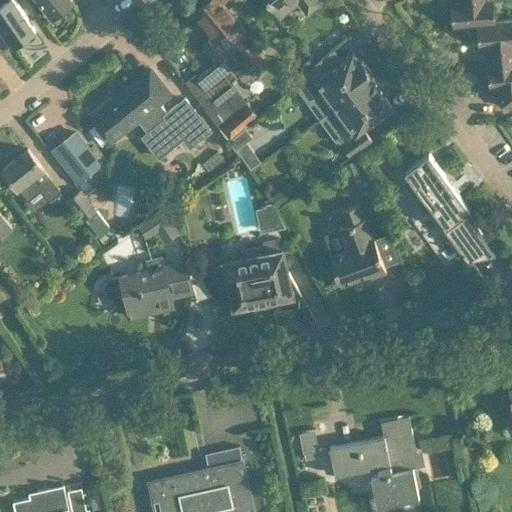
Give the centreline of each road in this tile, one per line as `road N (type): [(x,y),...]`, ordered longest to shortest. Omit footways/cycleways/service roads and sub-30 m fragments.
road 1 (unclassified): [(511,297),(0,402)]
road 2 (unclassified): [(511,200),(363,0)]
road 3 (unclassified): [(0,124),(157,0)]
